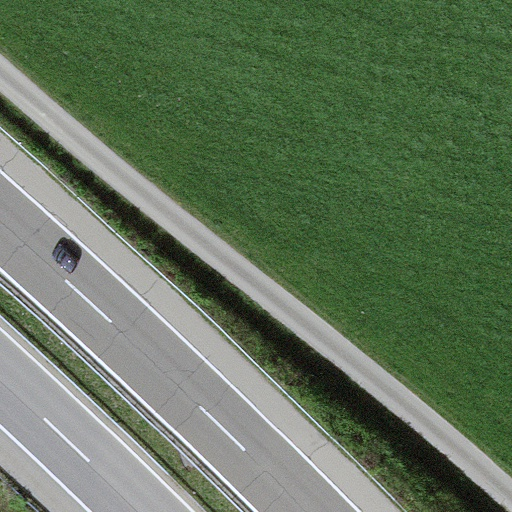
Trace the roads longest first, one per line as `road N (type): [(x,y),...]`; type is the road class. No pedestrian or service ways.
road 1 (unclassified): [(511,506),(0,72)]
road 2 (motorway): [(307,511),(0,219)]
road 3 (motorway): [(0,379),(139,511)]
